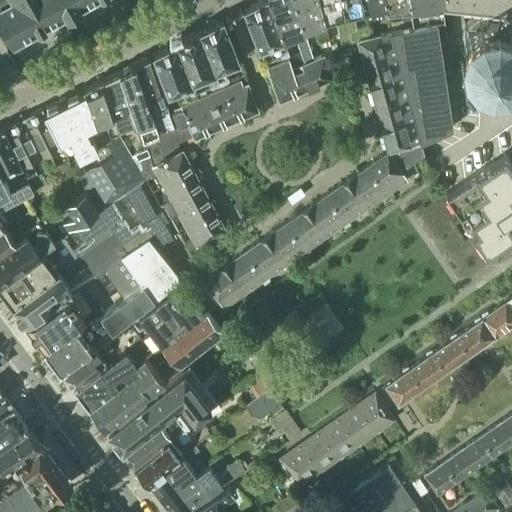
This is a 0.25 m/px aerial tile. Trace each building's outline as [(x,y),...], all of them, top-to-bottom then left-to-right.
[(0,14),(11,35),(13,33),(47,15),(48,17),(51,15),(50,14),(64,6),(66,10),(79,2),(78,0),(0,0),(1,1),(0,1),(0,14)] [(267,0),(259,0),(243,8),(259,47),(272,42),(275,50),(277,59),(287,55),(281,38),(267,0)] [(267,0),(281,38),(293,33),(299,49),(310,46),(303,29),(292,0),(267,0)] [(323,18),(317,0),(292,0),(303,29),(312,25),(318,42),(329,39),(323,18)] [(351,40),(348,29),(340,0),(317,0),(323,18),(336,15),(341,42),(351,40)] [(351,40),(357,38),(369,35),(367,25),(356,27),(353,13),(364,10),(362,0),(340,0),(348,29),(351,40)] [(387,9),(388,6),(386,0),(362,0),(364,10),(366,10),(367,16),(388,13),(387,9)] [(399,7),(402,19),(403,26),(410,24),(406,0),(386,0),(388,6),(387,9),(399,7)] [(403,26),(390,29),(396,53),(402,75),(409,98),(414,119),(420,141),(421,140),(460,123),(456,100),(448,101),(438,36),(446,35),(441,0),(406,0),(410,24),(403,26)] [(488,72),(503,71),(508,69),(511,64),(511,10),(509,9),(495,5),(478,6),(474,8),(464,16),(461,20),(455,35),(459,50),(461,54),(469,65),(473,68),(488,72)] [(240,60),(222,20),(199,30),(215,70),(240,60)] [(357,38),(357,40),(363,63),(396,53),(390,29),(369,35),(357,38)] [(176,43),(192,80),(216,71),(215,70),(199,30),(175,42),(176,43)] [(197,94),(192,80),(176,43),(153,54),(170,92),(183,87),(186,98),(197,94)] [(293,71),(301,90),(333,76),(323,53),(300,62),(302,67),(293,71)] [(402,75),(396,53),(363,63),(369,85),(402,75)] [(150,56),(135,63),(152,114),(155,113),(168,108),(150,56)] [(268,71),(267,71),(279,100),(301,90),(293,71),(288,58),(266,66),(268,71)] [(135,63),(120,71),(137,121),(143,138),(159,132),(152,114),(135,63)] [(137,121),(120,71),(101,80),(117,128),(137,121)] [(402,75),(369,85),(375,108),(409,98),(402,75)] [(258,110),(247,81),(242,83),(240,79),(223,86),(237,119),(258,110)] [(101,80),(85,88),(85,89),(94,111),(102,133),(109,131),(115,129),(117,128),(101,80)] [(223,86),(202,95),(216,127),(237,119),(223,86)] [(146,178),(115,129),(109,131),(102,133),(94,111),(85,89),(66,98),(65,98),(44,108),(59,140),(61,139),(69,135),(78,155),(96,148),(100,158),(79,169),(85,179),(90,186),(104,207),(144,179),(146,178)] [(180,104),(181,107),(192,135),(193,137),(216,127),(202,95),(180,104)] [(375,108),(381,130),(414,119),(409,98),(375,108)] [(150,155),(135,161),(146,178),(155,172),(163,187),(195,169),(183,147),(180,148),(177,141),(192,135),(181,107),(172,111),(177,125),(159,132),(147,137),(143,138),(146,146),(150,155)] [(40,110),(23,118),(41,155),(48,169),(52,167),(56,165),(50,151),(62,146),(59,140),(44,108),(40,110)] [(4,128),(22,165),(32,160),(41,155),(23,118),(21,119),(4,128)] [(381,130),(387,150),(388,150),(415,144),(415,143),(420,141),(414,119),(381,130)] [(1,129),(0,129),(0,166),(5,174),(14,169),(17,176),(25,172),(22,165),(4,128),(1,129)] [(386,150),(361,168),(380,198),(408,178),(402,169),(425,153),(421,140),(420,141),(415,143),(415,144),(388,150),(387,150),(386,150)] [(130,153),(135,161),(150,155),(146,146),(130,153)] [(511,162),(504,152),(446,192),(486,250),(511,232),(511,162)] [(58,164),(65,177),(75,172),(68,159),(58,164)] [(0,166),(0,192),(9,187),(5,174),(0,166)] [(380,198),(361,168),(340,183),(359,213),(380,198)] [(161,203),(164,211),(205,188),(195,169),(163,187),(170,200),(161,203)] [(0,223),(12,215),(13,216),(14,216),(21,225),(20,225),(23,231),(38,219),(30,207),(20,214),(10,201),(47,183),(42,171),(38,173),(32,175),(28,178),(9,187),(0,192),(0,223)] [(54,239),(0,275),(0,288),(9,300),(112,231),(127,250),(149,234),(157,245),(178,230),(170,215),(166,217),(146,178),(144,179),(104,207),(100,208),(69,230),(54,239)] [(340,183),(320,197),(340,226),(359,213),(340,183)] [(177,212),(184,226),(217,208),(205,188),(164,211),(166,216),(177,212)] [(15,240),(0,249),(0,275),(54,239),(46,227),(66,214),(70,219),(64,223),(69,230),(100,208),(84,190),(38,219),(23,231),(25,233),(15,240)] [(320,197),(301,210),(320,240),(340,226),(320,197)] [(227,227),(217,208),(184,226),(191,239),(185,242),(190,253),(203,248),(200,241),(227,227)] [(320,240),(301,210),(281,224),(300,254),(320,240)] [(12,215),(0,223),(0,249),(15,240),(25,233),(23,231),(20,225),(10,233),(3,224),(13,216),(12,215)] [(281,224),(261,238),(281,267),(300,254),(281,224)] [(112,231),(9,300),(11,303),(24,320),(25,321),(107,266),(110,262),(127,250),(112,231)] [(107,266),(25,321),(44,346),(85,316),(97,308),(101,314),(170,261),(157,245),(149,234),(127,250),(110,262),(107,266)] [(262,281),(281,267),(261,238),(241,252),(262,281)] [(241,252),(223,265),(243,294),(262,281),(241,252)] [(85,316),(44,346),(59,366),(90,343),(181,277),(170,261),(101,314),(89,322),(85,316)] [(243,294),(223,265),(203,279),(223,308),(243,294)] [(148,325),(139,332),(150,347),(151,348),(164,347),(165,346),(170,353),(180,366),(227,331),(211,310),(207,313),(184,283),(141,316),(148,325)] [(511,309),(505,298),(482,314),(496,333),(511,322),(511,309)] [(496,333),(482,314),(481,315),(481,316),(465,327),(478,346),(496,333)] [(108,360),(74,386),(88,404),(133,370),(128,363),(144,351),(150,347),(139,332),(129,319),(96,344),(99,347),(108,360)] [(465,327),(443,342),(457,361),(478,346),(465,327)] [(424,355),(437,374),(457,361),(443,342),(424,355)] [(61,369),(74,386),(100,366),(108,360),(99,347),(96,344),(61,369)] [(133,370),(88,404),(103,425),(180,366),(170,353),(154,365),(144,351),(128,363),(133,370)] [(424,355),(405,369),(418,387),(437,374),(424,355)] [(180,373),(106,429),(120,447),(171,412),(183,427),(184,426),(195,418),(200,414),(217,401),(191,365),(180,373)] [(384,383),(398,402),(418,387),(405,369),(384,383)] [(270,385),(259,371),(244,381),(255,396),(270,385)] [(283,404),(270,386),(245,404),(253,415),(259,416),(268,409),(271,413),(283,404)] [(0,406),(8,401),(0,389),(0,406)] [(375,390),(354,404),(373,431),(394,417),(375,390)] [(0,443),(26,424),(11,404),(0,411),(0,443)] [(354,404),(335,417),(354,445),(373,431),(354,404)] [(301,430),(285,407),(273,416),(289,438),(301,430)] [(511,410),(503,416),(498,420),(511,440),(511,410)] [(171,412),(120,447),(134,465),(183,427),(171,412)] [(336,457),(354,445),(335,417),(317,430),(336,457)] [(487,427),(479,433),(494,454),(502,448),(509,443),(511,441),(511,440),(498,420),(494,423),(487,427)] [(146,480),(194,442),(209,430),(204,423),(190,433),(184,426),(183,427),(134,465),(146,480)] [(0,466),(12,462),(39,441),(26,424),(0,443),(0,466)] [(317,430),(300,441),(320,468),(336,457),(317,430)] [(471,438),(460,446),(475,467),(486,459),(490,456),(494,454),(479,433),(475,435),(471,438)] [(64,474),(39,441),(12,462),(19,473),(22,471),(24,474),(16,479),(18,482),(26,476),(42,498),(63,483),(64,474)] [(299,483),(320,468),(300,441),(280,456),(299,483)] [(199,449),(194,442),(146,480),(164,503),(193,480),(191,477),(196,473),(183,457),(191,454),(199,449)] [(455,450),(441,459),(456,480),(469,471),(475,467),(460,446),(455,450)] [(164,503),(170,511),(179,511),(222,483),(244,469),(238,458),(227,464),(224,472),(218,477),(208,464),(196,473),(191,477),(193,480),(164,503)] [(438,461),(422,472),(435,491),(438,492),(453,482),(455,481),(456,480),(441,459),(440,460),(438,461)] [(346,488),(362,511),(420,511),(387,461),(346,488)] [(18,511),(20,511),(42,498),(26,476),(18,482),(16,479),(3,488),(18,511)] [(245,476),(188,511),(225,511),(227,511),(226,510),(236,504),(255,490),(245,476)] [(511,503),(511,487),(505,477),(497,482),(511,503)] [(497,511),(511,511),(511,503),(497,482),(492,485),(506,507),(497,511)] [(451,510),(452,511),(487,511),(500,504),(488,486),(451,510)] [(0,511),(18,511),(3,488),(0,490),(0,511)] [(275,511),(291,511),(305,504),(296,490),(271,505),(275,511)]
